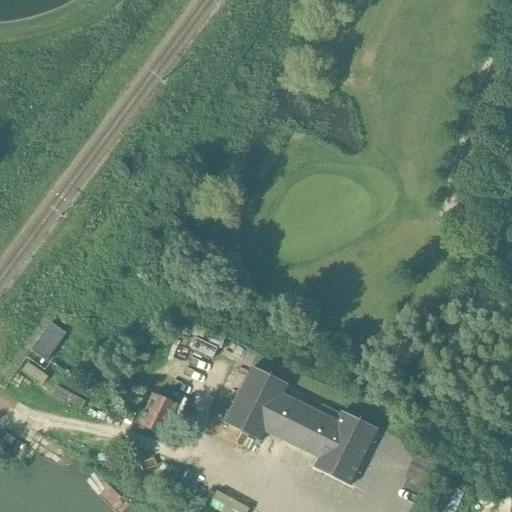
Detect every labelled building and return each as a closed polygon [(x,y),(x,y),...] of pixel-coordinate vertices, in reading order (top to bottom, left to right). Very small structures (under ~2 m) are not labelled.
[(66,334),(51,323),(31,350),(47,362),(66,334)] [(261,442),(266,433),(318,459),(314,468),(351,486),(378,431),(341,413),(337,422),(284,396),(288,387),(252,368),(224,423),(261,442)] [(142,413),(136,426),(166,440),(181,408),(152,393),(142,413)] [(223,422),(228,412),(217,406),(212,417),(223,422)] [(414,418),(403,439),(412,444),(423,422),(414,418)] [(446,479),(430,511),(445,511),(459,485),(448,480),(446,479)]
